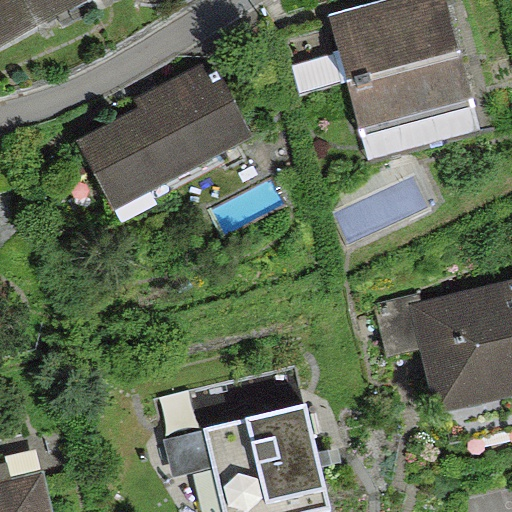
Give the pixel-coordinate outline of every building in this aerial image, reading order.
[(0,0),(0,42),(73,0),(0,0)] [(488,95),(463,0),(392,0),(394,5),(339,19),(366,125),(488,95)] [(264,143),(228,69),(85,139),(122,213),(264,143)] [(511,387),(511,288),(418,309),(439,404),(511,387)] [(316,511),(329,509),(298,369),(197,391),(223,511),(316,511)] [(0,511),(44,511),(34,468),(0,475),(0,511)]
